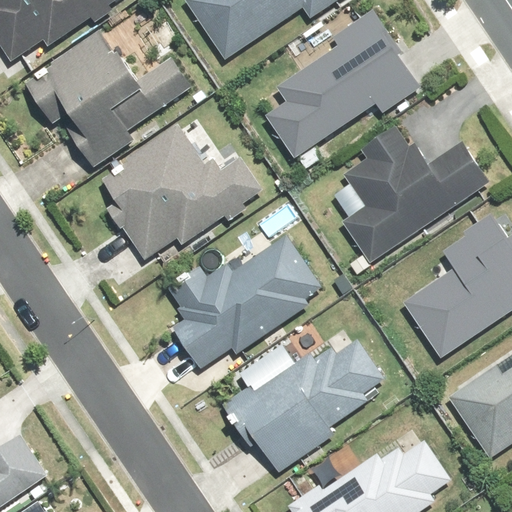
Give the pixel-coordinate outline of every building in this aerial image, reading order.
[(0,0),(0,57),(6,66),(20,56),(27,67),(120,0),(0,0)] [(185,0),(225,59),(300,9),(309,23),(341,0),(185,0)] [(307,176),(332,159),(320,141),(372,105),(384,123),(386,121),(383,117),(422,90),(369,14),(322,46),(326,53),(274,89),(284,103),(260,119),(289,162),(295,159),(307,176)] [(123,136),(189,88),(170,63),(135,88),(96,34),(21,88),(41,115),(47,111),(92,173),(130,145),(123,136)] [(111,209),(107,212),(142,262),(174,240),(179,248),(221,219),(226,226),(247,211),(243,205),(262,192),(240,160),(219,174),(208,158),(202,163),(177,127),(94,184),(111,209)] [(408,148),(395,128),(359,153),(364,161),(340,177),(348,189),(337,196),(351,216),(340,223),(369,264),(488,182),(460,141),(428,163),(414,143),(408,148)] [(433,270),(439,278),(403,304),(442,360),(511,311),(511,234),(503,240),(486,216),(459,235),(462,239),(440,254),(446,262),(433,270)] [(168,293),(178,306),(171,311),(181,324),(169,333),(196,370),(226,348),(233,358),(323,292),(283,238),(232,276),(226,268),(209,281),(200,269),(168,293)] [(256,394),(252,389),(220,409),(241,442),(248,438),(271,476),(332,437),(327,429),(364,405),(359,397),(383,383),(357,343),(334,358),(327,348),(256,394)] [(511,369),(502,377),(495,365),(446,398),(487,458),(488,461),(511,445),(511,369)] [(0,403),(0,444),(19,431),(0,403)] [(363,463),(349,443),(321,462),(336,486),(324,494),(317,485),(287,505),(291,511),(417,511),(434,501),(430,497),(446,486),(410,432),(363,463)] [(0,506),(45,478),(18,437),(0,448),(0,506)]
